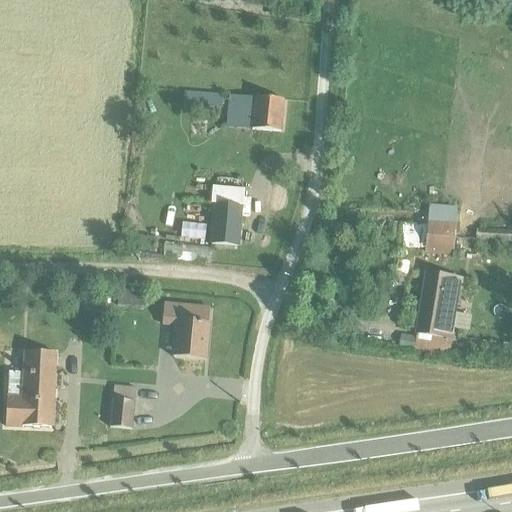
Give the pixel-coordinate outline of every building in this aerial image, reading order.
[(184,92),(183,108),(221,111),(223,96),(184,92)] [(228,97),(226,119),(252,122),(251,131),(281,134),(284,101),(228,97)] [(216,206),(240,208),(244,208),(245,191),(243,190),(244,180),(215,177),(214,184),(229,186),(229,189),(213,187),(211,205),(216,206)] [(240,208),(216,206),(212,246),(237,248),(240,208)] [(429,210),(425,251),(460,254),(461,241),(455,240),(457,213),(429,210)] [(400,218),(402,233),(417,231),(415,216),(400,218)] [(511,231),(477,230),(476,241),(511,243),(511,231)] [(402,336),(399,350),(413,352),(413,354),(438,358),(438,355),(448,356),(453,329),(468,332),(471,316),(455,314),(461,280),(425,274),(414,336),(416,337),(416,338),(402,336)] [(119,290),(118,308),(124,308),(124,310),(146,311),(147,291),(119,290)] [(84,294),(83,312),(103,314),(105,296),(84,294)] [(164,306),(162,327),(176,329),(173,359),(205,362),(210,310),(164,306)] [(384,330),(381,342),(397,345),(400,332),(384,330)] [(7,399),(6,428),(51,429),(55,355),(26,353),(25,374),(10,373),(8,399),(7,399)] [(114,387),(110,429),(132,431),(136,389),(114,387)]
